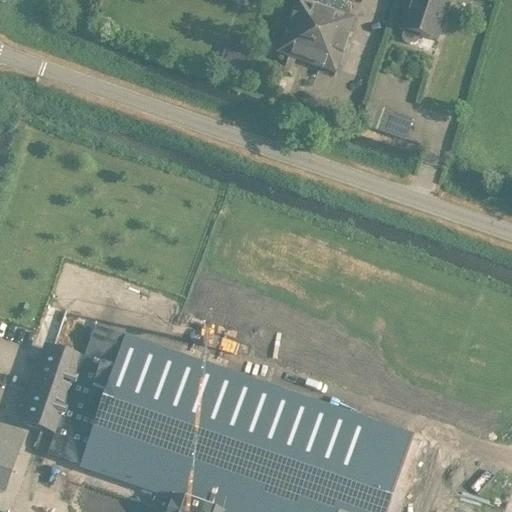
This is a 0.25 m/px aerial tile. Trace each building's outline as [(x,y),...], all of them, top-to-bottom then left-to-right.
[(293,0),(276,51),(335,72),(355,16),(348,14),(352,2),(346,0),(293,0)] [(401,36),(403,40),(406,42),(410,43),(414,43),(417,41),(420,34),(436,39),(449,0),(409,0),(400,27),(404,28),(401,36)] [(216,68),(225,72),(227,66),(239,70),(248,45),(231,39),(230,44),(225,42),(216,68)] [(361,123),(405,138),(411,118),(369,103),(361,123)] [(17,420),(59,434),(84,358),(43,344),(17,420)] [(59,434),(45,476),(151,511),(389,511),(408,457),(87,349),(84,358),(59,434)] [(0,492),(22,434),(0,425),(0,492)]
